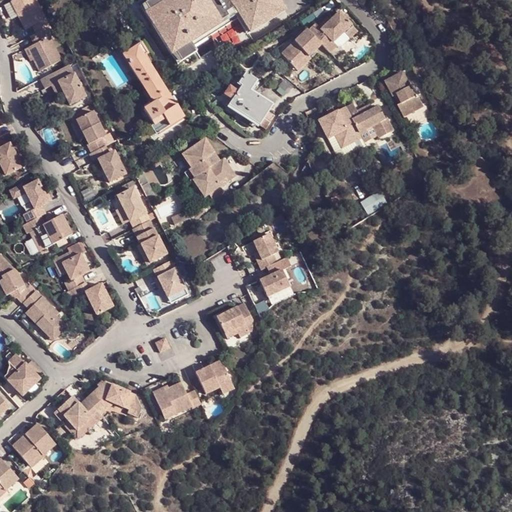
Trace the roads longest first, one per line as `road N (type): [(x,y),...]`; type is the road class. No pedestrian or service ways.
road 1 (track): [(511,255),(460,352),(352,380),(321,401),(266,511)]
road 2 (residential): [(142,331),(19,120),(0,46)]
road 3 (track): [(431,0),(482,39),(502,72),(511,155)]
